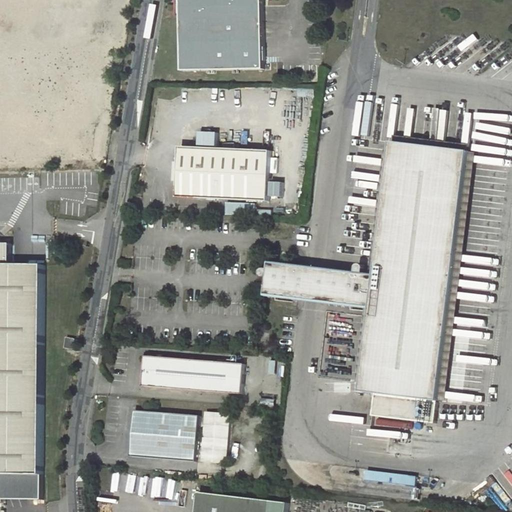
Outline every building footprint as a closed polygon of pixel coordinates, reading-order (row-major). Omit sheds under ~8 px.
[(190,9),(198,0),(181,0),(182,9),(190,9)] [(266,70),(264,0),(198,0),(190,9),(182,9),(183,72),(266,70)] [(0,118),(85,116),(83,42),(0,44),(0,118)] [(200,133),(200,145),(220,144),(220,133),(200,133)] [(441,403),(473,152),(394,142),(377,277),(366,276),(367,269),(367,267),(365,265),(363,264),(360,264),(358,266),(358,267),(357,275),(331,271),(327,303),(373,308),(362,393),(441,403)] [(179,197),(270,202),(273,151),(182,147),(181,162),(177,162),(176,182),(180,182),(179,197)] [(274,151),(274,176),(283,176),(283,151),(274,151)] [(284,196),(284,182),(273,182),(273,196),(284,196)] [(228,214),(256,214),(256,203),(228,203),(228,214)] [(13,265),(13,243),(0,243),(0,474),(44,475),(46,265),(13,265)] [(274,265),(266,264),(266,268),(262,268),(260,269),(258,271),(257,273),(258,275),(259,278),(261,279),(265,279),(263,295),(299,299),(303,268),(282,265),(274,265)] [(327,303),(331,271),(303,268),(299,299),(327,303)] [(66,348),(75,349),(76,339),(68,338),(66,348)] [(144,387),(244,395),(246,365),(147,357),(144,387)] [(132,457),(198,463),(201,417),(135,411),(132,457)] [(204,463),(230,463),(231,413),(205,413),(204,463)] [(366,480),(404,485),(405,475),(367,470),(366,480)] [(0,499),(44,500),(44,475),(0,474),(0,499)] [(404,485),(417,487),(418,477),(405,475),(404,485)] [(288,511),(289,505),(198,493),(196,511),(288,511)] [(370,511),(371,509),(296,500),(294,511),(370,511)]
